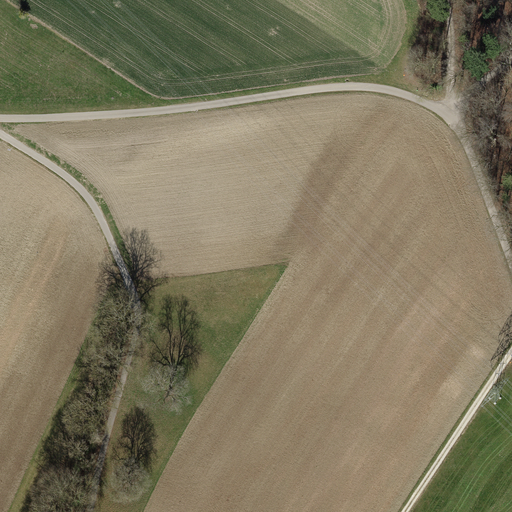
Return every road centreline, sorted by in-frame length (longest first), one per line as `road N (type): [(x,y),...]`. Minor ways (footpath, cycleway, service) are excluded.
road 1 (track): [(0,118),(187,108),(358,84),(455,104)]
road 2 (track): [(0,131),(83,191),(133,292),(136,330),(92,511)]
road 3 (track): [(125,271),(43,511)]
road 4 (track): [(511,351),(406,511)]
road 5 (track): [(511,258),(455,104)]
